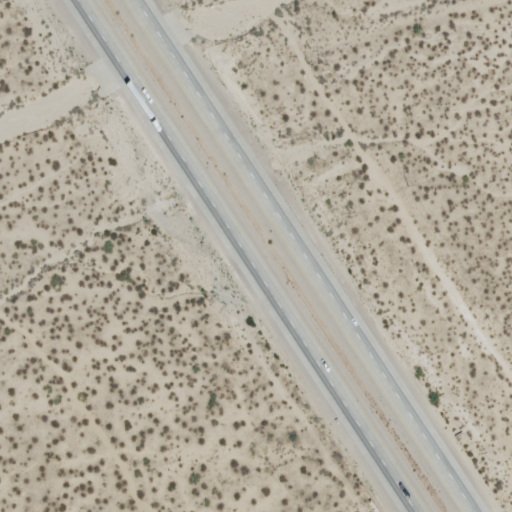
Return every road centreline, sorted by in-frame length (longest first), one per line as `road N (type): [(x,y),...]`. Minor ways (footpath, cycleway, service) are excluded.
road 1 (motorway): [(472,511),(129,0)]
road 2 (motorway): [(75,0),(417,511)]
